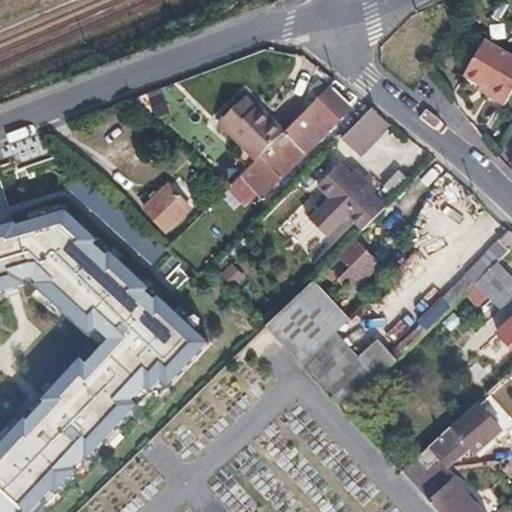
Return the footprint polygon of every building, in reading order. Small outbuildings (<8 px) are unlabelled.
[(465,72),(483,82),(489,86),(487,91),(505,102),(511,90),(511,54),(486,38),(465,72)] [(489,86),(483,82),(480,87),(487,91),(489,86)] [(349,108),(327,86),(281,131),(252,158),(226,184),(233,190),(225,196),(241,211),(349,108)] [(252,158),(281,131),(266,115),(264,117),(243,97),(217,121),(252,158)] [(361,155),(388,124),(371,109),(334,147),(346,160),(355,151),(361,155)] [(384,210),(385,209),(364,188),(368,183),(357,172),(353,176),(342,165),(321,185),(328,193),(308,213),(330,235),(350,216),(363,230),(365,228),(384,210)] [(219,191),(225,196),(233,190),(226,184),(225,185),(219,191)] [(188,208),(168,186),(145,208),(165,230),(188,208)] [(0,511),(25,511),(150,379),(159,387),(201,342),(54,206),(0,222),(0,511)] [(393,221),(384,210),(365,228),(375,238),(393,221)] [(496,261),(511,245),(511,233),(506,230),(484,252),(486,254),(440,299),(448,308),(496,261)] [(379,266),(355,241),(324,273),(340,289),(344,285),(352,293),(379,266)] [(511,297),(511,278),(496,261),(448,308),(439,316),(443,321),(448,317),(453,321),(466,308),(473,315),(480,308),(496,325),(506,315),(500,309),(511,297)] [(275,317),(264,328),(299,364),(330,333),(345,319),(311,282),(275,317)] [(398,343),(404,350),(432,324),(426,317),(398,343)] [(511,348),(511,320),(498,334),(511,348)] [(231,345),(238,353),(252,339),(244,332),(231,345)] [(330,333),(299,364),(343,410),(404,350),(398,343),(388,353),(376,342),(356,360),(330,333)] [(481,511),(453,480),(451,482),(434,463),(438,458),(445,465),(456,455),(464,463),(511,420),(511,375),(509,373),(402,472),(440,511),(481,511)] [(456,455),(445,465),(453,473),(464,463),(456,455)]
